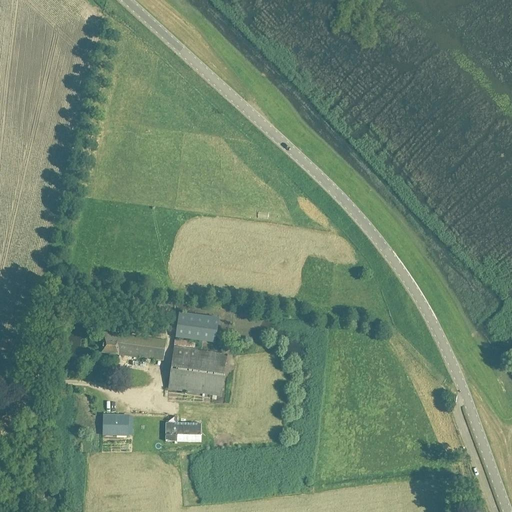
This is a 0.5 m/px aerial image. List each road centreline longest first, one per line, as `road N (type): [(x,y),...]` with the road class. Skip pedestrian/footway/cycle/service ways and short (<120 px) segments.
road 1 (tertiary): [(507,511),(444,347),(376,236),(126,0)]
road 2 (unclassified): [(47,511),(28,400),(0,400)]
